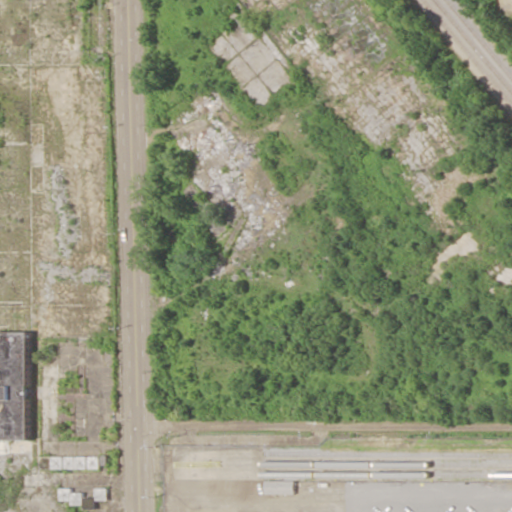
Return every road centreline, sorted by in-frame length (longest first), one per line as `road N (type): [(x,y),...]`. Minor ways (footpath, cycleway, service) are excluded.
road 1 (tertiary): [(139,511),(124,0)]
road 2 (residential): [(137,428),(511,430)]
